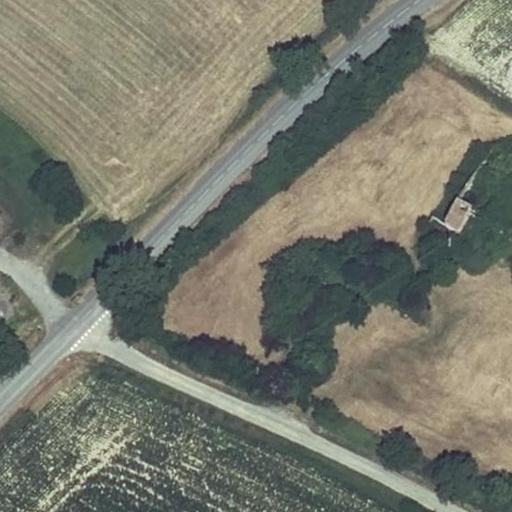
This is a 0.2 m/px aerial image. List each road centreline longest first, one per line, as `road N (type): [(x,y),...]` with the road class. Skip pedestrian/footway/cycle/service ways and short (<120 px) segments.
road 1 (tertiary): [(419,0),(354,48),(237,158),(76,324)]
road 2 (unclassified): [(454,511),(76,324)]
